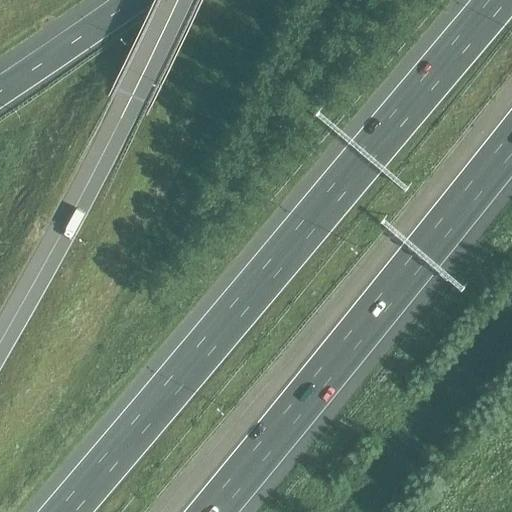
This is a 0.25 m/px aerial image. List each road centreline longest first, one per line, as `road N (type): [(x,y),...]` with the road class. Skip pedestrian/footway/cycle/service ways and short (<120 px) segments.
road 1 (motorway): [(500,0),(62,511)]
road 2 (motorway): [(210,511),(511,142)]
road 3 (motorway): [(186,0),(0,354)]
road 4 (motorway): [(138,0),(0,93)]
